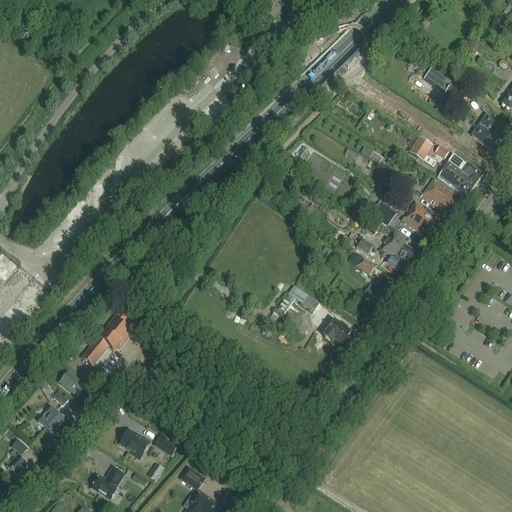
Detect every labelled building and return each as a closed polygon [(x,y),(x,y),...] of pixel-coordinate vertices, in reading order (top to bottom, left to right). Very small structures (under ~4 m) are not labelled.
[(439,0),(437,0),(430,7),(434,11),(442,2),(439,0)] [(500,34),(493,28),(483,41),(490,46),(500,34)] [(473,80),(468,85),(483,100),(488,95),(473,80)] [(452,87),(445,96),(461,108),(468,98),(452,87)] [(511,91),(502,106),(510,112),(511,109),(511,91)] [(368,118),(372,121),(376,115),(372,112),(368,118)] [(472,137),(497,156),(511,136),(511,135),(486,117),(472,137)] [(409,154),(416,159),(420,152),(426,143),(419,139),(409,154)] [(449,154),(440,148),(435,155),(444,161),(449,154)] [(374,154),(370,160),(379,167),(384,160),(374,154)] [(453,157),(445,170),(450,174),(452,171),(459,176),(475,187),(483,177),(467,165),(466,166),(453,157)] [(465,200),(475,187),(459,176),(452,171),(450,174),(445,170),(438,180),(465,200)] [(389,175),(386,179),(389,182),(389,183),(397,189),(401,183),(392,177),(389,175)] [(461,200),(434,180),(421,198),(431,205),(431,204),(441,212),(443,210),(450,215),(452,212),(455,215),(461,206),(459,204),(461,200)] [(408,181),(404,186),(413,192),(416,187),(408,181)] [(408,197),(412,192),(401,183),(397,189),(408,197)] [(409,213),(439,235),(446,225),(436,217),(436,218),(427,211),(426,212),(415,205),(409,213)] [(387,209),(379,221),(388,228),(396,216),(387,209)] [(431,245),(439,235),(409,213),(409,214),(405,211),(401,217),(404,220),(402,223),(422,238),(421,238),(431,245)] [(422,260),(405,248),(407,246),(393,236),(382,251),(392,258),(387,265),(398,273),(399,272),(409,278),(422,260)] [(373,250),(363,242),(364,240),(360,237),(355,244),(359,247),(357,249),(368,257),(373,250)] [(376,268),(363,259),(356,268),(369,278),(376,268)] [(263,303),(280,279),(267,270),(250,294),(263,303)] [(364,296),(385,312),(400,291),(383,279),(374,291),(370,288),(364,296)] [(156,286),(148,280),(140,290),(148,296),(156,286)] [(334,317),(308,299),(295,289),(289,297),(332,327),(324,339),(332,344),(334,341),(342,347),(350,336),(345,332),(346,331),(341,327),(340,328),(330,321),(334,317)] [(358,296),(353,303),(359,307),(364,301),(358,296)] [(268,326),(272,329),(280,318),(283,321),(296,302),(289,297),(268,326)] [(140,309),(130,301),(105,334),(102,332),(96,339),(98,341),(83,360),(92,368),(108,349),(114,353),(117,349),(119,350),(131,335),(124,329),(140,309)] [(60,385),(77,399),(86,389),(69,375),(60,385)] [(60,395),(54,400),(64,409),(69,404),(60,395)] [(52,436),(64,422),(51,410),(38,423),(52,436)] [(4,426),(0,430),(0,432),(4,436),(9,430),(4,426)] [(129,432),(120,446),(132,454),(131,456),(140,462),(151,444),(143,439),(142,441),(129,432)] [(172,458),(177,449),(161,439),(155,448),(172,458)] [(11,456),(15,460),(7,469),(17,478),(27,467),(20,460),(28,451),(18,443),(12,450),(15,452),(11,456)] [(197,493),(205,481),(189,469),(181,481),(197,493)] [(124,478),(113,471),(106,482),(100,478),(92,490),(110,502),(118,490),(117,489),(124,478)] [(153,473),(150,478),(155,481),(159,476),(153,473)] [(136,476),(133,481),(138,484),(141,479),(136,476)] [(217,511),(220,508),(201,495),(188,511),(217,511)]
